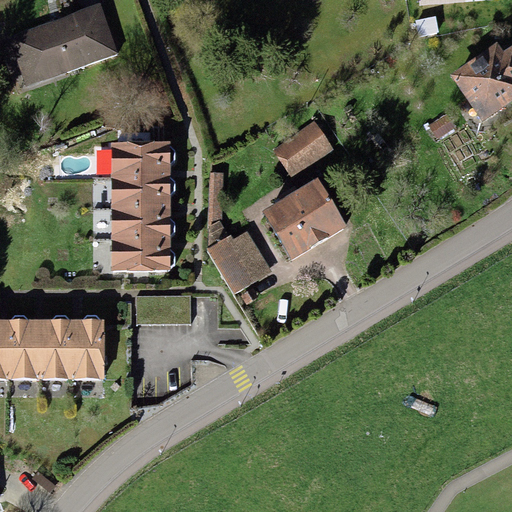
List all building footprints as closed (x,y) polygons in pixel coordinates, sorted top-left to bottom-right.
[(99,2),(7,36),(26,87),(118,54),(99,2)] [(435,16),(414,20),(418,36),(438,32),(435,16)] [(497,42),(450,74),(482,120),(511,99),(511,44),(503,51),(497,42)] [(454,128),(446,114),(428,125),(436,139),(454,128)] [(314,121),(272,149),(290,178),(333,150),(314,121)] [(170,141),(111,142),(111,178),(170,178),(170,166),(175,161),(175,149),(170,146),(170,141)] [(223,173),(211,172),(208,226),(221,218),(223,173)] [(318,177),(261,210),(290,260),(347,227),(318,177)] [(170,178),(111,178),(111,208),(170,208),(170,194),(175,191),(175,181),(170,178)] [(170,208),(111,208),(111,237),(170,237),(175,234),(175,222),(170,218),(170,208)] [(208,226),(207,249),(235,294),(259,280),(234,239),(221,218),(208,226)] [(247,231),(234,239),(259,280),(271,271),(247,231)] [(170,237),(111,237),(111,270),(170,270),(175,266),(175,254),(170,249),(170,237)] [(240,296),(246,305),(257,298),(251,289),(240,296)] [(191,296),(135,297),(136,325),(191,325),(191,296)] [(9,319),(9,379),(40,379),(39,319),(28,319),(24,315),(14,315),(10,319),(9,319)] [(52,319),(39,319),(40,379),(71,379),(70,320),(69,320),(65,315),(55,315),(52,319)] [(82,320),(70,320),(71,379),(105,379),(104,320),(100,320),(96,315),(86,315),(82,320)] [(0,379),(9,379),(9,319),(0,319),(0,379)]
